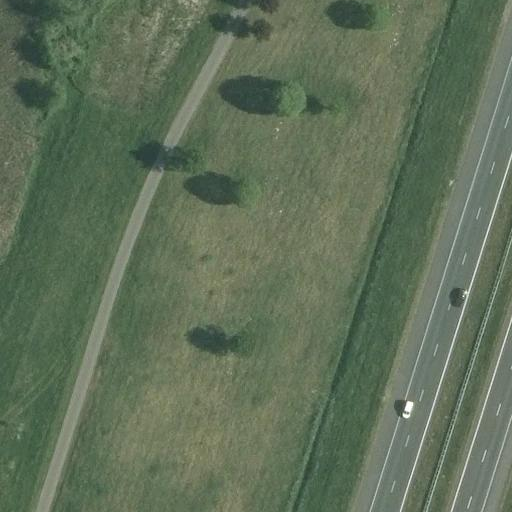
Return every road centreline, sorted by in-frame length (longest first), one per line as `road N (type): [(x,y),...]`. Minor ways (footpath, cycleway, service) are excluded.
road 1 (motorway): [(511,87),(380,511)]
road 2 (motorway): [(468,511),(511,373)]
